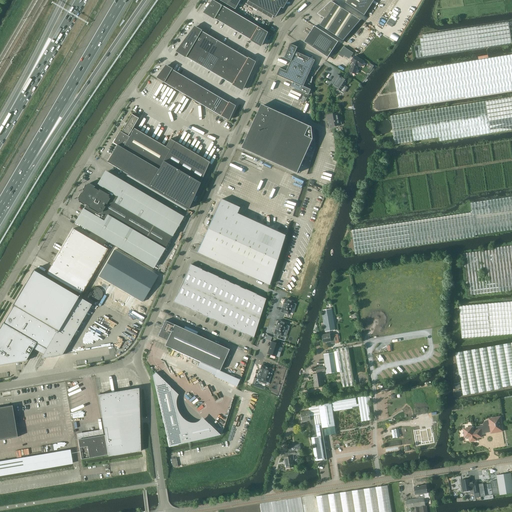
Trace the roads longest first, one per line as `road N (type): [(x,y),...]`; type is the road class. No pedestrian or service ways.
road 1 (unclassified): [(131,359),(281,34),(314,0)]
road 2 (unclassified): [(195,0),(118,106),(0,299)]
road 3 (residential): [(271,496),(511,459)]
road 4 (motorway): [(23,166),(145,0)]
road 5 (motorway): [(23,166),(122,0)]
road 6 (unclassified): [(131,359),(149,390),(165,511)]
road 7 (unclassified): [(271,496),(274,468),(321,351)]
road 8 (unclassified): [(0,386),(131,359)]
road 9 (motorway): [(82,0),(15,112)]
road 10 (motorway): [(65,0),(15,112)]
